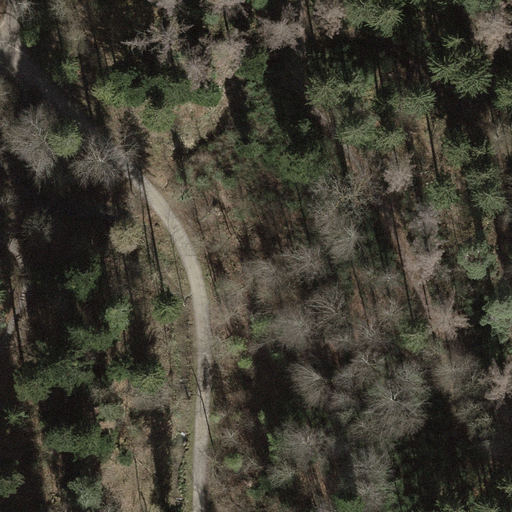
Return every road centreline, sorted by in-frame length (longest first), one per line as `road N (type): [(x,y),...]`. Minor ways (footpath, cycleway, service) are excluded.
road 1 (track): [(2,49),(143,182),(189,248),(203,310),(200,511)]
road 2 (track): [(511,410),(447,335),(373,185),(318,115)]
